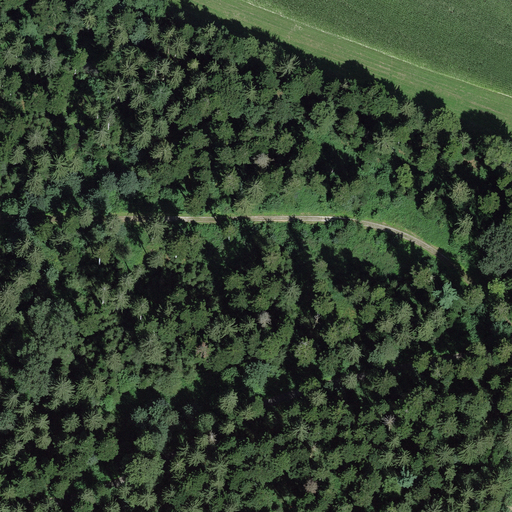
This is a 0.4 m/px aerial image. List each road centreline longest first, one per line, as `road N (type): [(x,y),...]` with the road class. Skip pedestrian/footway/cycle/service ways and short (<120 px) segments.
road 1 (track): [(0,218),(362,223),(428,248),(511,321)]
road 2 (track): [(0,510),(115,486),(279,400),(511,350)]
